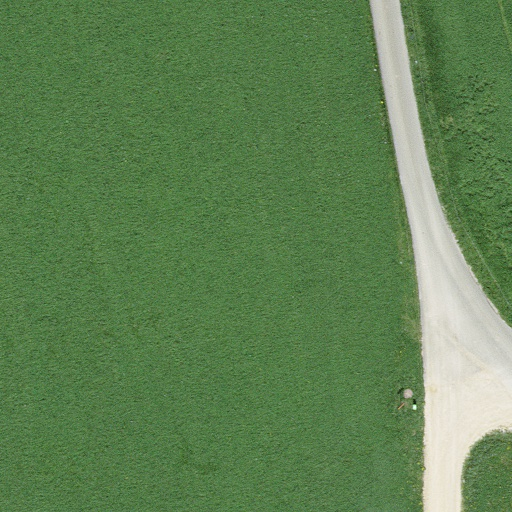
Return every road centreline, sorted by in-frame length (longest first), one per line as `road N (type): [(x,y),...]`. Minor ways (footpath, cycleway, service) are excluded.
road 1 (unclassified): [(511,362),(446,281),(417,179),(388,0)]
road 2 (track): [(446,281),(445,511)]
